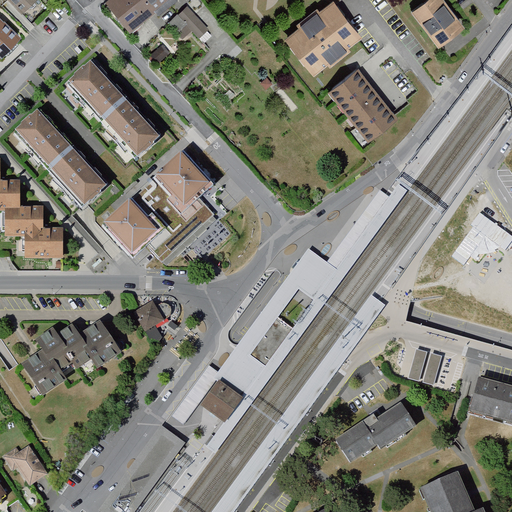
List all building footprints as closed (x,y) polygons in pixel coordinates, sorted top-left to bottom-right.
[(10,0),(25,15),(41,0),(10,0)] [(145,0),(112,0),(108,4),(131,34),(156,14),(145,0)] [(145,0),(156,14),(173,0),(145,0)] [(443,0),(438,0),(418,15),(444,49),(467,31),(443,0)] [(290,42),(318,78),(367,41),(339,5),(290,42)] [(178,20),(169,27),(178,37),(186,29),(178,20)] [(186,29),(178,37),(183,43),(191,35),(186,29)] [(97,68),(74,89),(143,166),(166,145),(97,68)] [(334,96),(354,121),(381,99),(361,74),(334,96)] [(354,121),(372,144),(399,121),(381,99),(354,121)] [(44,117),(21,138),(90,213),(113,193),(44,117)] [(191,143),(162,170),(190,200),(202,189),(219,173),(191,143)] [(4,162),(0,162),(0,216),(7,217),(7,242),(27,242),(27,263),(65,263),(65,236),(47,236),(47,213),(22,213),(22,188),(4,188),(4,162)] [(165,220),(146,238),(166,259),(220,208),(202,189),(190,200),(162,170),(138,193),(165,220)] [(408,191),(399,184),(390,196),(344,257),(335,270),(314,300),(293,328),(266,365),(254,382),(241,398),(225,420),(207,446),(216,453),(260,393),(408,191)] [(138,193),(111,218),(137,246),(146,238),(165,220),(138,193)] [(344,257),(335,251),(327,262),(309,248),(218,371),(213,378),(218,382),(241,398),(254,382),(266,365),(251,355),(278,318),(299,289),(314,300),(335,270),(344,257)] [(385,304),(372,294),(212,511),(233,511),(292,432),(313,403),(381,311),(384,307),(385,304)] [(155,306),(136,319),(149,338),(167,326),(166,324),(173,319),(173,314),(170,310),(166,309),(159,313),(155,306)] [(293,328),(278,318),(251,355),(266,365),(293,328)] [(100,325),(79,339),(73,329),(57,339),(66,352),(63,354),(72,367),(77,375),(91,365),(98,374),(122,358),(100,325)] [(36,345),(43,355),(22,370),(43,401),(67,385),(60,375),(72,367),(63,354),(66,352),(57,339),(54,333),(36,345)] [(213,378),(218,371),(215,369),(210,366),(172,416),(185,425),(202,403),(218,382),(213,378)] [(511,386),(479,378),(470,412),(511,422),(511,386)] [(241,398),(218,382),(202,403),(225,420),(241,398)] [(374,418),(336,443),(351,465),(378,447),(382,453),(417,429),(401,406),(377,422),(374,418)] [(161,429),(102,509),(106,511),(128,511),(179,443),(161,429)] [(33,452),(16,464),(35,491),(52,479),(33,452)] [(429,511),(473,511),(458,475),(421,491),(429,511)] [(0,484),(0,511),(1,511),(13,505),(0,484)]
